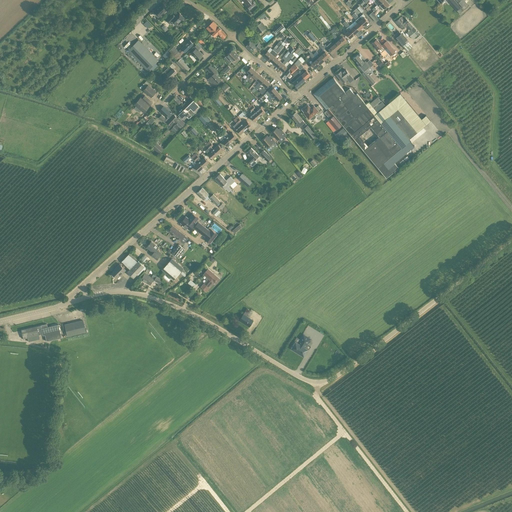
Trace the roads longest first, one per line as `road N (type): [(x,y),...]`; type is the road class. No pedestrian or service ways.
road 1 (unclassified): [(87,297),(145,295),(319,383),(511,238)]
road 2 (residential): [(81,286),(295,97)]
road 3 (residential): [(295,97),(400,0)]
